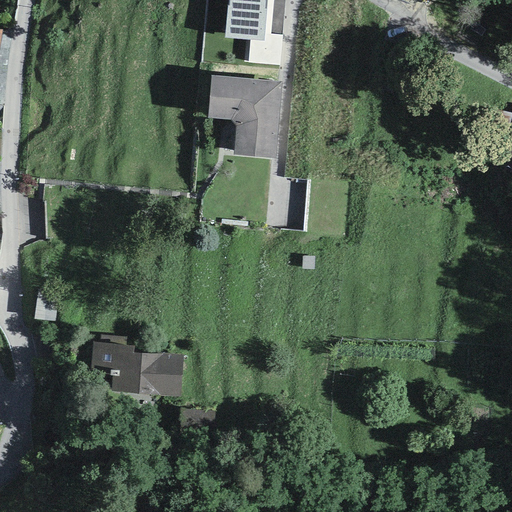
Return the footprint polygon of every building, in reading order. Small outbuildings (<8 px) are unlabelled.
[(266,0),(226,0),(224,38),(250,40),(263,41),(266,0)] [(272,0),(266,0),(263,41),(250,40),(248,63),(279,65),(282,36),(270,35),(272,0)] [(281,82),(211,76),(207,118),(231,120),(235,126),(233,155),(276,158),(281,82)] [(511,123),(501,169),(511,171),(511,123)] [(132,346),(92,343),(89,372),(113,374),(111,392),(180,397),(183,356),(131,353),(132,346)] [(216,411),(181,409),(179,435),(214,437),(216,411)]
